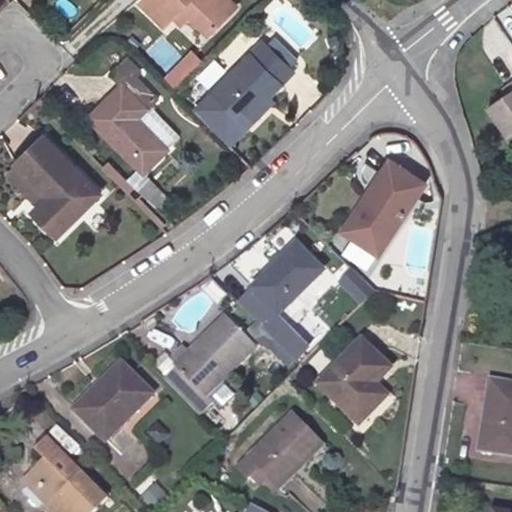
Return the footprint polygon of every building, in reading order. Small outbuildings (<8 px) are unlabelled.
[(233,0),(144,0),(143,1),(167,25),(176,16),(184,8),(193,17),(211,34),(239,5),(233,0)] [(294,51),(313,37),(285,0),(283,0),(266,13),(294,51)] [(193,17),(184,8),(176,16),(185,25),(193,17)] [(226,68),(256,38),(247,28),(216,59),(226,68)] [(264,42),(213,93),(217,97),(199,114),(229,145),(248,126),(243,122),(269,96),(294,71),(292,69),(300,62),(273,35),(265,43),(264,42)] [(164,80),(177,91),(203,62),(190,50),(164,80)] [(89,116),(140,169),(144,172),(167,149),(135,116),(155,96),(136,76),(141,70),(127,57),(110,73),(122,84),(89,116)] [(196,77),(208,90),(226,73),(214,60),(196,77)] [(511,88),(508,92),(488,106),(511,138),(511,137),(511,88)] [(243,122),(248,126),(274,100),(269,96),(243,122)] [(100,193),(44,136),(16,163),(48,197),(40,205),(34,211),(58,235),(100,193)] [(16,163),(7,171),(40,205),(48,197),(16,163)] [(137,189),(149,177),(144,172),(140,169),(129,180),(137,189)] [(348,233),(379,254),(405,213),(416,197),(381,174),(352,217),(356,220),(348,233)] [(169,197),(149,177),(137,189),(157,209),(169,197)] [(431,207),(416,197),(405,213),(420,224),(431,207)] [(299,244),(253,288),(254,289),(240,303),(263,327),(278,313),(279,314),(324,270),(299,244)] [(232,295),(246,284),(230,262),(216,273),(232,295)] [(337,281),(362,304),(376,288),(350,266),(337,281)] [(255,346),(226,316),(178,364),(207,394),(255,346)] [(360,423),(387,396),(374,383),(390,368),(363,342),(321,385),(360,423)] [(106,386),(81,413),(107,439),(153,392),(122,362),(101,381),(106,386)] [(511,454),(511,380),(490,377),(487,392),(497,394),(495,407),(485,405),(479,449),(511,454)] [(293,414),(249,457),(279,487),(324,444),(293,414)] [(47,505),(53,511),(92,511),(107,497),(48,437),(35,449),(44,457),(27,474),(53,500),(47,505)] [(53,500),(27,474),(22,479),(47,505),(53,500)] [(154,511),(167,494),(152,482),(139,498),(154,511)] [(31,511),(33,511),(42,505),(28,487),(19,495),(31,511)] [(255,502),(249,511),(263,511),(265,508),(255,502)]
